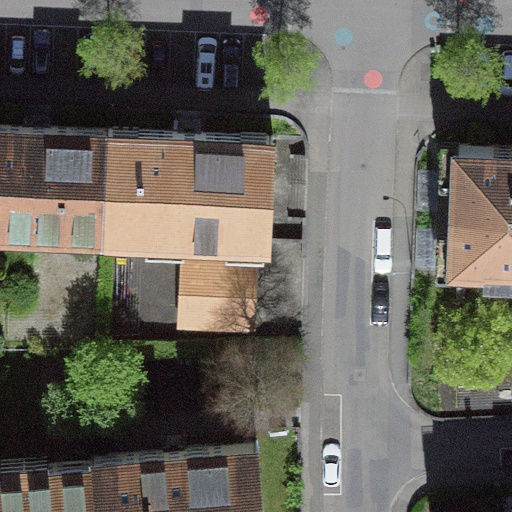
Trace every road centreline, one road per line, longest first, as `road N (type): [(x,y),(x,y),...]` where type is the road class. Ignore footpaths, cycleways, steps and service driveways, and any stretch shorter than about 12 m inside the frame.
road 1 (residential): [(353,449),(366,9)]
road 2 (residential): [(366,9),(139,0)]
road 3 (residential): [(353,449),(511,442)]
road 4 (residential): [(366,9),(511,15)]
